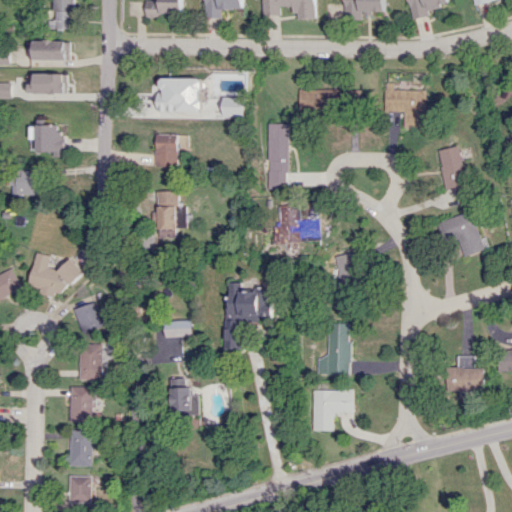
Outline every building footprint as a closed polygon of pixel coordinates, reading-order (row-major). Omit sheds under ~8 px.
[(74,0),(53,0),(53,28),(73,28),(74,0)] [(183,0),(146,0),(146,13),(183,14),(183,0)] [(222,8),(244,8),(244,0),(205,0),(205,16),(222,17),(222,8)] [(316,18),(316,0),(263,0),(264,14),(282,15),(282,6),(293,6),(293,12),(298,12),(298,17),(316,18)] [(382,11),(382,0),(342,0),(343,18),(359,18),(359,11),(382,11)] [(426,15),(425,7),(446,4),(444,0),(405,0),(408,17),(426,15)] [(71,40),(34,39),(33,59),(71,60),(71,40)] [(34,93),(69,92),(69,72),(34,73),(34,93)] [(158,91),(157,110),(203,111),(203,77),(161,77),(160,91),(158,91)] [(0,80),(0,96),(22,96),(22,79),(0,80)] [(334,109),(334,102),(344,102),(344,89),(297,88),(297,109),(334,109)] [(424,126),(424,89),(384,89),(384,110),(402,111),(402,126),(424,126)] [(243,97),(222,96),(221,115),(242,116),(243,97)] [(30,125),(30,151),(54,150),(54,156),(65,156),(65,131),(59,131),(59,121),(38,122),(38,125),(30,125)] [(266,123),(287,123),(286,172),(284,172),(283,186),(266,186),(266,123)] [(155,166),(177,167),(177,133),(156,133),(155,166)] [(436,150),(445,188),(454,186),(456,196),(469,193),(458,145),(436,150)] [(39,195),(40,170),(12,169),(11,194),(39,195)] [(158,238),(177,238),(177,227),(187,227),(187,206),(178,206),(178,190),(157,190),(158,238)] [(320,218),(300,218),(299,204),(277,205),(278,226),(272,226),(273,242),(321,240),(320,218)] [(434,223),(442,243),(457,238),(463,256),(483,248),(469,210),(434,223)] [(58,267),(49,265),(51,253),(38,250),(29,282),(42,285),(41,290),(55,294),(56,290),(61,291),(83,268),(71,255),(58,267)] [(332,305),(349,308),(357,262),(340,259),(332,305)] [(0,297),(23,285),(13,266),(0,272),(0,297)] [(225,348),(240,349),(241,321),(261,322),(261,318),(273,318),(273,303),(267,303),(268,287),(241,286),(241,282),(229,282),(229,303),(226,303),(225,348)] [(75,307),(84,330),(104,323),(95,299),(75,307)] [(165,322),(166,337),(193,336),(192,320),(165,322)] [(317,357),(317,373),(350,374),(351,322),(328,322),(327,357),(317,357)] [(80,341),(80,376),(102,377),(102,341),(80,341)] [(511,349),(497,349),(496,370),(511,370),(511,349)] [(447,366),(447,389),(484,390),(484,368),(474,368),(474,355),(459,355),(459,367),(447,366)] [(71,384),(70,421),(92,422),(92,395),(103,396),(103,385),(71,384)] [(172,389),(174,416),(200,414),(199,396),(193,397),(192,387),(172,389)] [(313,389),(313,429),(333,429),(334,412),(355,412),(355,389),(313,389)] [(71,428),(70,463),(93,464),(94,428),(71,428)] [(70,473),(70,500),(92,500),(92,474),(70,473)]
